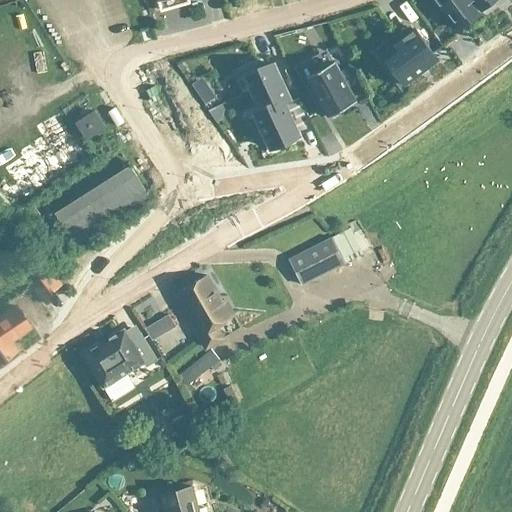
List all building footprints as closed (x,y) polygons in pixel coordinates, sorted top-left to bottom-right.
[(157,0),(160,11),(188,3),(187,0),(157,0)] [(481,13),(479,11),(471,0),(436,0),(458,29),(481,13)] [(471,0),(479,11),(494,0),(471,0)] [(404,86),(438,61),(414,29),(401,38),(405,45),(385,60),(404,86)] [(328,117),(356,102),(334,61),(306,77),(328,117)] [(249,85),(261,110),(261,111),(281,102),(288,99),(272,64),(260,69),(245,76),(249,85)] [(261,111),(261,110),(254,113),(255,113),(267,141),(270,148),(297,136),(281,102),(261,111)] [(86,140),(104,128),(94,112),(75,123),(86,140)] [(130,167),(118,175),(51,218),(73,252),(152,200),(130,167)] [(331,238),(288,260),(300,285),(344,263),(331,238)] [(60,286),(46,267),(30,279),(44,298),(60,286)] [(189,320),(206,347),(240,328),(223,300),(220,301),(205,276),(177,293),(192,318),(189,320)] [(0,354),(15,345),(8,334),(28,320),(14,300),(0,309),(0,354)] [(161,350),(189,333),(171,304),(143,322),(161,350)] [(123,330),(83,356),(102,387),(142,363),(145,367),(156,360),(139,333),(129,339),(123,330)] [(197,511),(191,487),(161,495),(165,511),(197,511)]
